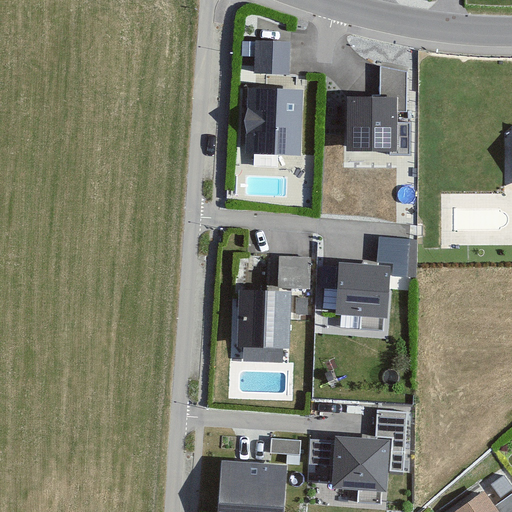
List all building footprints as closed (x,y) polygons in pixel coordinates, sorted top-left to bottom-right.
[(284,75),(285,44),(253,43),(252,74),(284,75)] [(405,114),(405,70),(376,70),(377,99),(342,100),(342,154),(391,154),(390,114),(405,114)] [(297,154),(299,90),(242,89),(241,153),(297,154)] [(373,236),(372,264),(406,265),(407,238),(373,236)] [(304,289),(304,259),(273,259),(274,289),(304,289)] [(380,318),(384,268),(336,265),(332,314),(359,316),(358,326),(376,328),(377,317),(380,318)] [(284,349),(285,292),(232,291),(231,349),(284,349)] [(371,411),(370,439),(329,437),(327,486),(353,487),(352,503),(373,504),(374,491),(380,492),(382,454),(400,454),(402,413),(371,411)] [(295,442),(267,440),(266,452),(294,454),(295,442)] [(275,511),(279,465),(215,461),(211,511),(275,511)] [(484,488),(497,502),(511,488),(511,481),(503,471),(484,488)] [(511,511),(511,491),(490,508),(479,493),(452,511),(511,511)]
